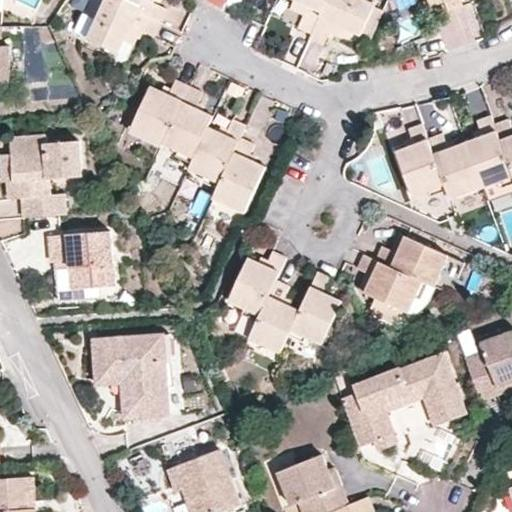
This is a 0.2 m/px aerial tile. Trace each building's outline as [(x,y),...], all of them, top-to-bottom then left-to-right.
[(87,39),(118,53),(124,39),(131,25),(139,29),(154,36),(160,22),(111,0),(104,0),(88,36),(87,39)] [(111,0),(160,22),(166,8),(151,1),(147,0),(111,0)] [(307,5),(297,0),(291,0),(288,7),(303,14),(307,5)] [(297,0),(307,5),(298,27),(311,33),(325,0),(297,0)] [(374,3),(366,0),(325,0),(311,33),(309,38),(323,44),(329,31),(333,22),(347,29),(361,35),(374,3)] [(412,0),(394,0),(405,37),(421,32),(412,0)] [(443,0),(444,0),(448,10),(462,5),(460,0),(443,0)] [(162,25),(179,29),(184,10),(167,5),(162,25)] [(88,36),(93,26),(79,19),(74,29),(88,36)] [(343,37),(347,29),(333,22),(329,31),(343,37)] [(5,25),(0,25),(0,83),(17,83),(16,45),(6,45),(5,25)] [(133,43),(139,29),(131,25),(124,39),(133,43)] [(150,87),(129,133),(161,147),(163,144),(189,86),(175,79),(171,89),(168,95),(161,92),(150,87)] [(189,86),(163,144),(194,158),(209,126),(213,116),(202,111),(196,107),(198,102),(203,92),(189,86)] [(163,87),(161,92),(168,95),(171,89),(163,87)] [(204,106),(198,102),(196,107),(202,111),(204,106)] [(465,141),(482,187),(511,176),(511,170),(495,124),(491,114),(477,120),(481,130),(483,135),(476,137),(465,141)] [(511,125),(509,118),(495,124),(511,170),(511,125)] [(232,119),(228,129),(226,133),(219,130),(209,126),(194,158),(188,171),(219,185),(240,137),(246,125),(232,119)] [(408,129),(412,139),(414,145),(407,147),(397,151),(413,196),(445,184),(428,137),(422,123),(408,129)] [(442,132),(428,137),(445,184),(451,199),(482,187),(465,141),(455,145),(448,148),(446,143),(442,132)] [(12,137),(13,154),(15,180),(7,181),(8,198),(21,197),(23,217),(69,213),(66,193),(53,194),(51,178),(68,177),(67,162),(83,160),(81,141),(47,143),(46,134),(12,137)] [(219,185),(213,198),(245,212),(266,166),(255,161),(248,159),(251,154),(255,144),(240,137),(219,185)] [(15,180),(13,154),(0,155),(1,180),(7,181),(15,180)] [(85,176),(83,160),(67,162),(68,177),(85,176)] [(245,212),(213,198),(209,206),(241,220),(245,212)] [(51,261),(71,260),(74,287),(117,283),(110,230),(49,234),(51,261)] [(398,252),(405,235),(401,233),(393,250),(398,252)] [(383,245),(376,260),(422,280),(429,284),(447,292),(461,260),(405,235),(398,252),(393,250),(383,245)] [(249,258),(229,301),(260,315),(277,279),(287,257),(272,251),(269,259),(266,265),(260,263),(249,258)] [(397,323),(403,309),(409,312),(422,280),(376,260),(364,254),(358,268),(368,272),(373,275),(365,292),(376,297),(372,305),(375,313),(397,323)] [(262,256),(260,263),(266,265),(269,259),(262,256)] [(301,309),(291,329),(323,343),(342,300),(331,295),(325,292),(327,287),(332,278),(318,271),(301,309)] [(365,292),(373,275),(368,272),(360,290),(365,292)] [(291,287),(277,279),(260,315),(250,338),(281,352),(291,329),(301,309),(292,304),(284,301),(287,296),(291,287)] [(422,280),(409,312),(415,314),(429,284),(422,280)] [(294,299),(287,296),(284,301),(292,304),(294,299)] [(486,347),(465,355),(482,400),(503,392),(500,387),(511,381),(511,329),(484,341),(486,347)] [(96,337),(97,375),(128,374),(132,414),(169,412),(167,384),(165,334),(96,337)] [(173,334),(165,334),(167,384),(176,384),(173,334)] [(360,390),(343,397),(362,445),(378,439),(399,432),(392,411),(389,402),(433,385),(447,419),(474,409),(449,351),(403,368),(402,364),(358,383),(360,390)] [(128,374),(97,375),(97,382),(120,381),(124,415),(132,414),(128,374)] [(511,388),(511,381),(500,387),(503,392),(511,388)] [(389,402),(392,411),(429,396),(439,422),(447,419),(433,385),(389,402)] [(399,432),(378,439),(381,449),(403,440),(399,432)] [(220,450),(176,466),(184,488),(193,511),(225,511),(243,505),(220,450)] [(349,501),(342,483),(335,485),(327,465),(322,451),(278,468),(291,502),(300,498),(304,511),(321,511),(329,509),(349,501)] [(334,462),(327,465),(335,485),(342,483),(334,462)] [(176,466),(168,468),(176,491),(184,488),(176,466)] [(28,507),(37,507),(38,507),(36,476),(26,477),(28,507)] [(0,511),(37,511),(37,507),(28,507),(26,477),(0,478),(0,511)] [(369,494),(349,501),(329,509),(330,511),(366,511),(376,508),(369,494)]
